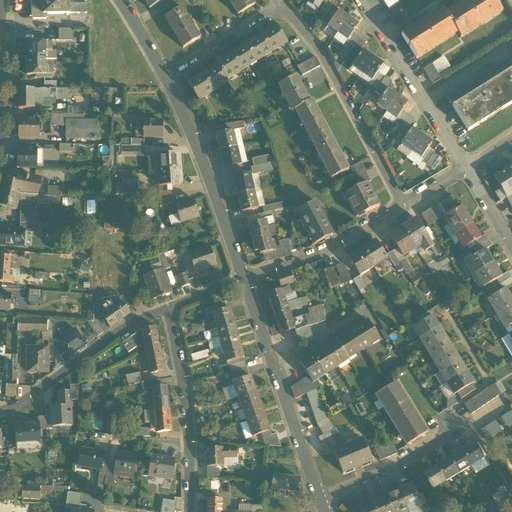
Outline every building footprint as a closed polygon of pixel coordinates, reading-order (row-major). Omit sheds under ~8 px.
[(32,20),(45,20),(47,18),(47,15),(43,15),(42,0),(33,0),(33,1),(31,3),(31,18),(32,20)] [(69,14),(69,0),(42,0),(43,15),(47,15),(69,14)] [(85,0),(69,0),(69,14),(86,14),(85,0)] [(143,0),(149,9),(163,0),(143,0)] [(227,0),(238,16),(255,5),(251,0),(227,0)] [(317,10),(322,2),(318,0),(309,0),(307,3),(317,10)] [(326,0),(319,11),(325,15),(335,0),(326,0)] [(341,3),(336,0),(335,0),(325,15),(332,20),(338,12),(336,10),(341,3)] [(399,4),(396,0),(393,0),(385,5),(388,10),(396,5),(399,4)] [(402,36),(417,60),(458,34),(461,39),(503,13),(495,0),(471,0),(447,15),(444,10),(402,36)] [(313,15),(317,10),(307,3),(304,8),(313,15)] [(406,21),(396,5),(388,10),(386,12),(395,27),(406,21)] [(165,19),(184,50),(202,39),(182,8),(165,19)] [(325,15),(319,11),(314,19),(319,23),(325,15)] [(332,20),(328,25),(338,33),(348,19),(338,12),(332,20)] [(325,15),(319,23),(327,28),(328,25),(332,20),(325,15)] [(348,19),(338,33),(348,40),(352,34),(358,26),(348,19)] [(323,32),(333,39),(336,35),(337,35),(338,33),(328,25),(327,28),(323,32)] [(188,85),(199,103),(207,97),(206,95),(213,91),(214,93),(222,88),(221,85),(227,81),(227,80),(241,71),(242,72),(250,67),(249,65),(256,61),(257,63),(265,57),(264,56),(270,52),(271,53),(279,48),(278,46),(285,42),(276,28),(267,34),(266,32),(265,31),(260,35),(262,37),(252,44),(250,41),(245,44),(247,47),(238,53),(236,50),(231,54),(233,57),(223,63),(221,60),(216,63),(219,67),(209,74),(207,72),(203,75),(204,76),(194,83),(193,81),(188,85)] [(58,30),(58,41),(72,41),(72,30),(58,30)] [(347,42),(348,40),(338,33),(337,35),(336,35),(333,39),(333,40),(343,47),(344,46),(347,42)] [(340,54),(346,58),(360,39),(352,34),(348,40),(347,42),(344,46),(345,47),(340,54)] [(365,43),(360,39),(346,58),(354,63),(362,51),(360,50),(365,43)] [(27,44),(27,60),(45,60),(45,53),(52,52),(52,51),(52,41),(34,41),(34,44),(27,44)] [(45,53),(45,60),(56,60),(56,51),(52,51),(52,52),(45,53)] [(351,67),(361,74),(372,58),(362,51),(354,63),(351,67)] [(315,58),(311,60),(316,69),(320,67),(315,58)] [(372,58),(361,74),(371,81),(377,73),(382,65),(372,58)] [(444,58),(433,64),(439,74),(450,67),(444,58)] [(488,72),(494,80),(511,67),(511,62),(509,58),(488,72)] [(45,67),(45,60),(27,60),(27,76),(35,76),(35,80),(53,79),(52,67),(45,67)] [(311,60),(306,63),(311,72),(316,69),(311,60)] [(306,63),(302,65),(307,74),(311,72),(306,63)] [(423,71),(433,85),(442,79),(439,74),(433,64),(423,71)] [(302,77),(307,74),(302,65),(298,67),(302,77)] [(382,65),(377,73),(379,74),(384,78),(390,70),(382,65)] [(348,71),(358,78),(361,74),(351,67),(348,71)] [(511,70),(454,108),(471,133),(511,105),(511,70)] [(368,86),(371,81),(361,74),(358,78),(358,79),(368,86)] [(371,87),(376,90),(384,78),(379,74),(371,87)] [(462,88),(468,97),(490,82),(484,74),(462,88)] [(283,93),(286,99),(301,90),(295,78),(278,86),(282,94),(283,93)] [(390,82),(384,78),(376,90),(375,92),(382,97),(386,91),(387,91),(391,85),(390,82)] [(34,109),(34,107),(34,97),(43,97),(43,90),(19,90),(19,109),(34,109)] [(55,99),(57,99),(57,90),(43,90),(43,97),(45,99),(55,99)] [(68,100),(68,96),(67,90),(57,90),(57,99),(55,99),(55,101),(68,100)] [(293,112),(295,112),(294,111),(309,104),(301,90),(286,99),(285,99),(289,107),(290,106),(293,112)] [(376,106),(386,113),(397,98),(387,91),(386,91),(382,97),(376,106)] [(448,98),(453,106),(464,99),(459,91),(448,98)] [(43,107),(43,97),(34,97),(34,107),(43,107)] [(55,104),(55,101),(55,99),(45,99),(43,97),(43,107),(47,107),(55,104)] [(407,105),(397,98),(386,113),(396,119),(397,120),(403,112),(407,105)] [(304,128),(304,130),(320,121),(310,103),(309,104),(294,111),(295,112),(301,123),(302,123),(305,128),(304,128)] [(393,124),(401,129),(409,117),(403,112),(397,120),(396,119),(393,124)] [(396,119),(386,113),(382,118),(392,125),(393,124),(396,119)] [(49,128),(66,128),(66,123),(66,121),(66,116),(49,116),(49,128)] [(415,120),(409,117),(401,129),(397,134),(402,138),(404,140),(411,129),(409,128),(415,120)] [(18,138),(37,139),(38,122),(19,121),(18,138)] [(101,121),(84,121),(66,121),(66,123),(79,123),(79,141),(100,141),(101,121)] [(311,142),(315,149),(331,141),(320,121),(304,130),(308,136),(308,135),(312,142),(311,142)] [(135,138),(143,138),(144,122),(135,122),(135,138)] [(143,138),(162,138),(162,122),(144,122),(143,138)] [(225,125),(227,133),(232,132),(239,130),(244,129),(243,122),(225,125)] [(66,140),(79,141),(79,123),(66,123),(66,128),(66,140)] [(404,140),(401,145),(411,152),(421,136),(411,129),(404,140)] [(236,148),(243,146),(239,130),(232,132),(236,148)] [(216,135),(220,152),(236,148),(232,132),(227,133),(216,135)] [(402,138),(397,134),(393,140),(399,144),(402,138)] [(431,143),(421,136),(411,152),(408,157),(418,163),(419,161),(431,143)] [(130,141),(130,147),(120,146),(120,155),(121,155),(144,155),(144,147),(144,141),(130,141)] [(321,161),(322,162),(337,154),(331,141),(315,149),(318,156),(319,156),(322,161),(321,161)] [(408,157),(411,152),(401,145),(397,150),(408,157)] [(109,169),(116,169),(116,160),(121,155),(120,155),(120,146),(109,146),(109,158),(109,168),(109,169)] [(243,146),(236,148),(240,165),(247,163),(243,146)] [(240,165),(236,148),(220,152),(224,168),(240,165)] [(17,168),(35,169),(36,151),(18,150),(17,168)] [(421,163),(431,169),(439,158),(429,151),(421,163)] [(343,165),(337,154),(322,162),(325,168),(326,168),(329,174),(328,174),(331,180),(349,171),(346,164),(343,165)] [(157,158),(158,172),(180,170),(179,156),(157,158)] [(253,161),(254,168),(270,164),(268,157),(253,161)] [(421,163),(419,161),(418,163),(408,157),(406,159),(418,167),(421,163)] [(158,172),(157,158),(147,158),(148,173),(158,172)] [(439,158),(431,169),(434,171),(442,160),(439,158)] [(350,169),(355,178),(366,172),(361,163),(350,169)] [(272,171),(270,164),(254,168),(251,168),(253,175),(272,171)] [(181,185),(180,170),(158,172),(159,187),(181,185)] [(511,183),(504,171),(494,177),(501,189),(507,198),(511,194),(511,183)] [(14,174),(4,172),(3,179),(12,181),(14,174)] [(371,182),(366,172),(355,178),(360,187),(366,183),(367,184),(371,182)] [(233,179),(237,196),(254,192),(250,176),(250,175),(233,179)] [(258,175),(250,176),(254,192),(261,191),(261,190),(258,175)] [(19,195),(19,196),(37,197),(36,180),(17,176),(16,183),(21,185),(19,195)] [(3,181),(1,191),(19,195),(21,185),(16,183),(3,181)] [(343,195),(356,219),(379,207),(367,184),(366,183),(360,187),(343,195)] [(138,194),(138,186),(126,187),(122,187),(123,195),(136,195),(138,194)] [(47,187),(47,197),(49,197),(51,197),(59,197),(61,197),(61,187),(47,187)] [(506,198),(507,198),(501,189),(495,193),(500,202),(506,198)] [(19,196),(19,195),(1,191),(0,195),(0,207),(16,211),(18,201),(19,196)] [(261,191),(254,192),(257,208),(264,207),(261,191)] [(156,193),(162,211),(174,207),(169,192),(156,193)] [(257,208),(254,192),(237,196),(241,213),(258,209),(257,208)] [(51,197),(49,197),(49,204),(59,205),(59,197),(51,197)] [(420,215),(427,225),(442,216),(443,218),(458,209),(450,197),(420,215)] [(177,215),(180,224),(198,218),(193,201),(174,207),(177,215)] [(263,208),(264,214),(273,212),(283,209),(282,203),(263,208)] [(304,220),(309,228),(325,220),(316,203),(297,213),(301,222),(304,220)] [(457,234),(472,225),(461,207),(458,209),(443,218),(448,226),(451,224),(457,234)] [(35,224),(38,224),(38,210),(20,210),(20,224),(35,224)] [(274,217),(273,212),(264,214),(260,215),(262,220),(265,219),(272,217),(274,217)] [(171,227),(180,224),(177,215),(168,218),(171,227)] [(262,220),(260,215),(246,218),(248,225),(265,221),(265,219),(262,220)] [(272,217),(265,219),(265,221),(267,228),(275,227),(272,217)] [(333,235),(325,220),(309,228),(305,230),(309,237),(312,235),(317,243),(333,235)] [(419,243),(420,246),(429,240),(423,231),(416,220),(402,228),(414,246),(419,243)] [(248,225),(252,241),(269,237),(279,234),(277,226),(275,227),(267,228),(265,221),(248,225)] [(32,234),(34,234),(35,224),(20,224),(19,231),(24,232),(24,233),(32,234)] [(451,224),(448,226),(443,229),(449,239),(457,234),(451,224)] [(56,230),(49,225),(44,233),(51,238),(56,230)] [(481,239),(472,225),(457,234),(461,240),(458,242),(458,243),(463,250),(470,245),(481,239)] [(423,231),(429,240),(431,244),(436,240),(428,227),(423,231)] [(409,249),(414,246),(402,228),(389,237),(397,249),(402,257),(409,252),(411,252),(409,249)] [(0,245),(23,247),(24,233),(24,232),(19,231),(0,230),(0,245)] [(24,233),(23,247),(31,248),(32,234),(24,233)] [(457,234),(449,239),(454,246),(458,243),(458,242),(461,240),(457,234)] [(470,245),(473,250),(490,240),(487,235),(481,239),(470,245)] [(262,251),(263,254),(275,252),(274,249),(272,242),(270,242),(269,237),(252,241),(255,252),(262,251)] [(288,240),(291,252),(297,251),(294,239),(288,240)] [(280,247),(274,249),(275,252),(263,254),(265,262),(283,258),(291,255),(291,252),(288,240),(278,243),(280,247)] [(431,244),(429,240),(420,246),(424,251),(424,252),(433,247),(431,244)] [(433,247),(438,256),(444,252),(436,240),(431,244),(433,247)] [(493,245),(490,240),(473,250),(476,255),(484,251),(493,245)] [(371,265),(377,262),(385,257),(375,241),(362,250),(371,265)] [(409,249),(411,252),(415,249),(420,246),(419,243),(414,246),(409,249)] [(420,246),(415,249),(418,253),(419,254),(424,251),(420,246)] [(188,255),(194,274),(215,266),(209,248),(188,255)] [(397,249),(392,253),(399,264),(404,260),(402,257),(397,249)] [(371,266),(371,265),(362,250),(348,259),(359,277),(360,277),(358,274),(371,266)] [(472,276),(476,274),(492,264),(484,251),(476,255),(464,263),(472,276)] [(387,256),(394,267),(399,264),(392,253),(387,256)] [(162,271),(163,272),(169,270),(166,261),(164,255),(157,258),(159,264),(162,272),(162,271)] [(194,274),(188,255),(183,257),(189,275),(194,274)] [(449,263),(445,256),(437,260),(442,267),(449,263)] [(0,270),(10,271),(10,264),(13,264),(13,263),(13,258),(0,257),(0,270)] [(387,260),(385,257),(377,262),(382,271),(390,266),(387,260)] [(404,260),(399,264),(403,270),(407,276),(412,273),(404,260)] [(10,271),(19,271),(20,263),(13,263),(13,264),(10,264),(10,271)] [(81,264),(79,272),(88,274),(90,266),(81,264)] [(150,267),(153,275),(162,272),(159,264),(150,267)] [(342,264),(336,267),(339,277),(336,278),(333,268),(323,271),(330,289),(353,281),(342,264)] [(403,270),(399,264),(394,267),(398,273),(403,270)] [(501,277),(492,264),(476,274),(484,286),(485,287),(491,284),(501,277)] [(358,274),(360,277),(373,268),(371,266),(358,274)] [(10,278),(10,271),(0,270),(0,282),(12,284),(12,278),(10,278)] [(19,271),(10,271),(10,278),(12,278),(12,284),(18,284),(19,271)] [(143,278),(151,301),(160,297),(161,298),(163,297),(170,294),(163,272),(162,271),(162,272),(153,275),(143,278)] [(412,273),(407,276),(409,280),(415,277),(413,272),(412,273)] [(49,274),(34,273),(34,280),(49,281),(49,274)] [(284,275),(288,285),(294,283),(290,273),(284,275)] [(491,284),(494,289),(511,278),(508,273),(501,277),(491,284)] [(476,274),(472,276),(470,277),(478,290),(484,286),(476,274)] [(178,278),(182,289),(189,286),(185,275),(178,278)] [(277,278),(280,288),(288,285),(284,275),(277,278)] [(418,276),(411,281),(415,287),(423,283),(418,276)] [(353,281),(359,291),(364,288),(358,278),(353,281)] [(511,285),(511,280),(511,278),(494,289),(497,294),(504,290),(511,285)] [(424,283),(420,286),(426,296),(430,293),(424,283)] [(281,290),(284,297),(291,295),(289,287),(281,290)] [(266,295),(271,309),(286,304),(284,297),(281,290),(266,295)] [(494,308),(498,314),(511,305),(511,303),(504,290),(497,294),(487,301),(492,309),(494,308)] [(294,293),(291,295),(284,297),(286,304),(297,300),(294,293)] [(0,310),(6,311),(7,303),(10,304),(11,295),(0,294),(0,310)] [(306,297),(299,300),(302,307),(309,305),(306,297)] [(297,300),(286,304),(289,312),(302,307),(299,300),(297,300)] [(100,308),(105,314),(114,307),(110,301),(100,308)] [(121,302),(114,307),(105,314),(100,317),(109,329),(129,314),(121,302)] [(289,312),(286,304),(271,309),(276,324),(291,319),(289,312)] [(511,305),(498,314),(502,320),(500,321),(505,330),(511,325),(511,305)] [(205,310),(206,315),(212,314),(218,312),(216,307),(205,310)] [(312,324),(307,325),(304,316),(295,320),(298,330),(295,331),(299,345),(312,340),(308,328),(325,322),(320,307),(308,311),(309,315),(312,324)] [(214,321),(216,329),(233,324),(229,309),(218,312),(212,314),(214,321)] [(418,325),(431,317),(428,311),(415,320),(418,325)] [(498,314),(496,315),(492,317),(496,324),(500,321),(502,320),(498,314)] [(415,327),(422,338),(438,328),(431,317),(418,325),(415,327)] [(295,329),(291,319),(276,324),(279,334),(295,329)] [(17,332),(30,332),(31,321),(18,320),(17,332)] [(41,332),(47,333),(47,321),(31,321),(30,332),(41,332)] [(47,333),(41,332),(42,342),(47,342),(48,347),(53,346),(50,321),(47,321),(47,333)] [(207,323),(209,331),(216,329),(214,321),(207,323)] [(94,324),(92,322),(88,322),(86,322),(97,338),(103,333),(96,323),(94,324)] [(349,334),(336,341),(346,357),(353,352),(355,355),(379,339),(368,322),(354,330),(353,329),(348,332),(349,334)] [(216,329),(219,339),(236,334),(233,324),(216,329)] [(412,328),(419,340),(422,338),(415,327),(412,328)] [(140,331),(145,353),(159,350),(155,328),(140,331)] [(422,338),(428,349),(445,339),(438,328),(422,338)] [(219,339),(216,329),(209,331),(212,341),(219,339)] [(390,340),(383,330),(380,332),(386,342),(390,340)] [(65,354),(68,358),(85,346),(74,331),(57,343),(59,346),(65,354)] [(236,334),(219,339),(221,348),(239,343),(236,334)] [(511,341),(508,335),(500,340),(511,359),(511,347),(509,342),(511,341)] [(121,343),(128,353),(136,348),(130,338),(121,343)] [(428,349),(422,338),(419,340),(426,351),(428,349)] [(215,350),(221,348),(219,339),(212,341),(215,350)] [(428,349),(435,361),(452,350),(445,339),(428,349)] [(347,359),(346,357),(336,341),(335,340),(323,348),(335,367),(347,359)] [(239,343),(221,348),(223,355),(226,364),(243,359),(239,343)] [(54,349),(60,357),(65,354),(59,346),(54,349)] [(218,357),(223,355),(221,348),(215,350),(216,356),(218,356),(218,357)] [(323,374),(335,367),(323,348),(311,355),(323,374)] [(27,349),(27,373),(48,373),(47,349),(27,349)] [(435,361),(428,349),(426,351),(433,362),(435,361)] [(164,371),(159,350),(145,353),(149,374),(164,371)] [(435,361),(442,372),(459,361),(452,350),(435,361)] [(204,359),(202,352),(190,356),(192,363),(204,359)] [(314,380),(323,374),(311,355),(299,363),(308,377),(309,378),(311,381),(314,380)] [(3,366),(10,367),(10,366),(12,366),(13,361),(13,356),(4,356),(3,366)] [(227,367),(244,362),(243,359),(226,364),(227,367)] [(442,372),(435,361),(433,362),(439,373),(442,372)] [(446,384),(449,383),(465,373),(459,361),(442,372),(439,373),(434,377),(440,388),(446,384)] [(227,367),(228,374),(246,369),(244,362),(227,367)] [(10,366),(10,367),(10,379),(7,379),(6,379),(5,396),(16,396),(17,366),(12,366),(10,366)] [(248,375),(246,369),(228,374),(229,376),(231,381),(248,375)] [(159,380),(141,383),(139,373),(125,376),(127,387),(141,384),(143,390),(146,390),(146,389),(152,389),(160,388),(159,380)] [(472,384),(465,373),(449,383),(455,394),(456,394),(472,384)] [(249,377),(248,375),(231,381),(232,383),(249,377)] [(228,402),(237,398),(255,392),(250,377),(249,377),(232,383),(233,386),(223,390),(228,402)] [(310,393),(316,391),(311,381),(309,378),(308,377),(302,381),(310,393)] [(314,380),(311,381),(316,391),(318,391),(320,389),(315,382),(314,380)] [(306,394),(310,393),(302,381),(296,385),(303,396),(306,394)] [(494,385),(500,395),(505,392),(499,382),(494,385)] [(381,400),(386,407),(403,396),(396,383),(375,396),(379,402),(381,400)] [(453,396),(455,394),(449,383),(446,384),(453,396)] [(446,384),(440,388),(447,399),(453,396),(446,384)] [(456,394),(460,400),(475,390),(472,384),(456,394)] [(81,386),(82,394),(91,393),(90,385),(81,386)] [(294,400),(303,396),(296,385),(290,388),(294,400)] [(494,385),(488,389),(495,399),(500,395),(494,385)] [(160,388),(152,389),(154,411),(169,410),(167,387),(160,388)] [(488,389),(483,392),(490,402),(495,399),(488,389)] [(327,419),(318,391),(316,391),(310,393),(306,394),(317,425),(327,419)] [(51,415),(51,428),(52,428),(71,426),(70,408),(71,408),(71,401),(71,392),(70,392),(57,392),(58,407),(50,408),(51,415)] [(237,398),(242,410),(259,404),(255,392),(237,398)] [(483,392),(478,395),(485,405),(490,402),(483,392)] [(437,402),(432,394),(428,396),(432,404),(437,402)] [(347,395),(339,399),(344,407),(351,402),(347,395)] [(478,395),(474,399),(480,409),(485,405),(478,395)] [(411,408),(403,396),(386,407),(390,414),(387,415),(391,421),(411,408)] [(474,399),(469,402),(476,412),(480,409),(474,399)] [(381,400),(379,402),(374,405),(378,411),(386,407),(381,400)] [(470,415),(476,412),(469,402),(464,405),(470,415)] [(245,419),(246,423),(264,416),(259,404),(242,410),(245,419)] [(366,414),(359,404),(354,407),(361,418),(366,414)] [(419,420),(411,408),(391,421),(394,426),(397,425),(401,432),(419,420)] [(169,410),(154,411),(156,431),(156,433),(171,431),(169,410)] [(245,419),(242,410),(236,412),(239,421),(245,419)] [(507,429),(511,426),(505,415),(500,418),(507,429)] [(269,431),(264,416),(246,423),(252,437),(261,434),(269,431)] [(501,432),(507,429),(500,418),(495,422),(501,432)] [(333,429),(327,419),(317,425),(323,435),(322,436),(318,439),(327,453),(337,447),(337,446),(333,440),(328,432),(333,429)] [(427,433),(419,420),(401,432),(405,438),(403,440),(406,446),(427,433)] [(14,426),(16,443),(40,441),(39,430),(38,422),(22,423),(22,426),(14,426)] [(197,426),(200,433),(212,428),(210,422),(197,426)] [(496,435),(501,432),(495,422),(490,425),(496,435)] [(252,437),(246,423),(240,425),(245,440),(252,437)] [(491,438),(496,435),(490,425),(485,428),(491,438)] [(333,429),(328,432),(333,440),(339,437),(334,428),(333,429)] [(486,441),(491,438),(485,428),(480,431),(486,441)] [(134,437),(148,438),(148,430),(134,429),(134,437)] [(266,447),(280,448),(275,434),(271,436),(269,431),(261,434),(266,447)] [(348,446),(362,440),(361,436),(346,442),(348,446)] [(333,452),(342,474),(372,462),(363,440),(362,440),(348,446),(333,452)] [(392,443),(386,446),(391,457),(397,454),(392,443)] [(473,443),(461,451),(470,467),(483,459),(474,445),(473,443)] [(474,445),(483,459),(485,457),(477,444),(474,445)] [(386,446),(380,448),(385,459),(391,457),(386,446)] [(379,462),(385,459),(380,448),(375,451),(379,462)] [(205,449),(206,468),(215,468),(223,467),(223,459),(222,450),(222,449),(205,449)] [(222,450),(223,459),(236,459),(236,449),(222,450)] [(99,471),(100,471),(102,461),(103,454),(82,450),(82,451),(83,451),(81,466),(79,466),(79,467),(99,471)] [(457,474),(470,467),(461,451),(448,459),(457,474)] [(114,474),(133,478),(136,458),(117,455),(115,467),(114,474)] [(163,478),(172,479),(174,462),(151,458),(148,476),(163,478)] [(223,459),(223,467),(237,467),(236,459),(223,459)] [(444,482),(457,474),(448,459),(435,467),(444,482)] [(483,459),(470,467),(475,474),(488,466),(483,459)] [(99,475),(105,476),(107,466),(108,462),(102,461),(100,471),(99,471),(99,475)] [(115,467),(107,466),(105,476),(104,486),(112,487),(114,474),(115,467)] [(431,490),(444,482),(435,467),(422,475),(431,490)] [(216,470),(206,470),(207,480),(219,480),(219,470),(216,470)] [(105,476),(99,475),(97,485),(104,486),(105,476)] [(271,490),(285,491),(286,478),(272,477),(271,490)] [(300,479),(286,478),(285,491),(299,493),(300,479)] [(91,485),(83,483),(81,492),(89,494),(91,485)] [(411,484),(398,490),(407,511),(409,511),(419,508),(421,507),(421,506),(416,496),(411,484)] [(104,486),(97,485),(96,495),(102,496),(104,486)] [(21,499),(39,500),(39,495),(39,488),(21,488),(21,499)] [(407,511),(398,490),(385,496),(391,511),(407,511)] [(91,511),(85,511),(79,510),(80,506),(82,495),(68,493),(65,509),(71,510),(70,511),(91,511)] [(502,502),(505,507),(511,502),(511,497),(510,493),(503,497),(504,500),(502,502)] [(416,496),(421,506),(426,504),(422,494),(416,496)] [(375,511),(391,511),(385,496),(371,501),(375,511)] [(207,500),(206,511),(224,511),(225,504),(224,504),(224,506),(221,506),(221,504),(222,501),(207,500)] [(162,502),(161,508),(174,510),(175,503),(162,501),(162,502)] [(359,511),(375,511),(371,501),(358,507),(359,511)]
